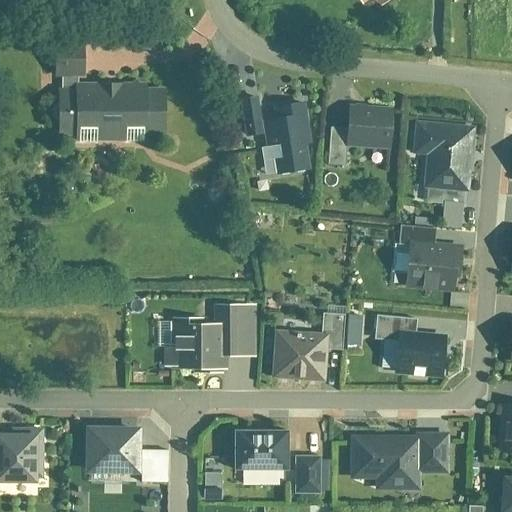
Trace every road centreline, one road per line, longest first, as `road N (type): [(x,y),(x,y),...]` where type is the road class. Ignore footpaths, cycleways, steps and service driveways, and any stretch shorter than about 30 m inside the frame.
road 1 (residential): [(183,408),(417,406),(458,397),(479,355),(503,84)]
road 2 (residential): [(217,0),(230,27),(269,54),(503,84)]
road 3 (residential): [(0,403),(183,408)]
